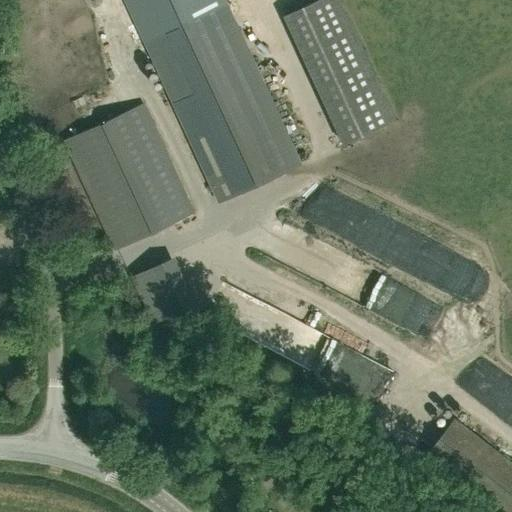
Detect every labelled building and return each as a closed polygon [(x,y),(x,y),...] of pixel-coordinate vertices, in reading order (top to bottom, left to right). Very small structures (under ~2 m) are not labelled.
[(226,2),(145,40),(220,202),(301,164),(226,2)] [(396,120),(370,64),(318,88),(344,144),(396,120)] [(113,251),(195,213),(145,103),(63,141),(113,251)] [(363,281),(389,296),(395,286),(348,258),(331,287),(352,300),(363,281)] [(456,263),(445,292),(474,303),(486,275),(456,263)] [(431,307),(420,336),(448,347),(459,317),(431,307)] [(490,511),(511,511),(511,463),(454,420),(423,460),(490,511)]
